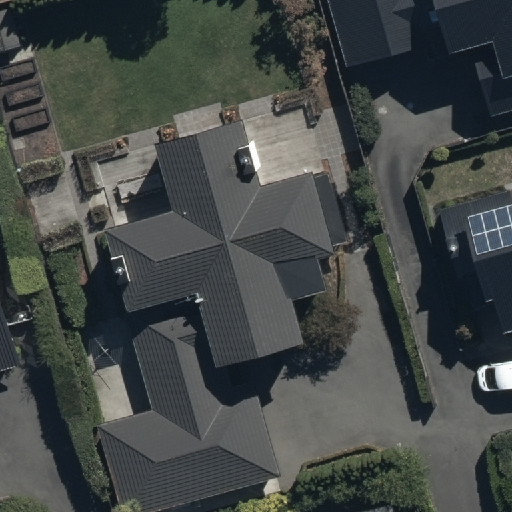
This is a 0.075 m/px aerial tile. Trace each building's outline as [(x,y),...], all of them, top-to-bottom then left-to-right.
[(511,0),(331,0),(352,70),(428,48),(433,66),(467,56),(486,122),(511,114),(511,0)] [(14,9),(0,12),(0,53),(24,48),(14,9)] [(155,412),(96,427),(119,511),(167,511),(285,481),(258,381),(236,387),(231,371),(314,349),(302,304),(333,295),(323,260),(339,256),(318,180),(266,194),(247,123),(160,147),(177,211),(106,230),(155,412)] [(511,195),(448,213),(476,317),(499,311),(506,334),(511,332),(511,195)] [(0,374),(24,368),(0,284),(0,374)]
